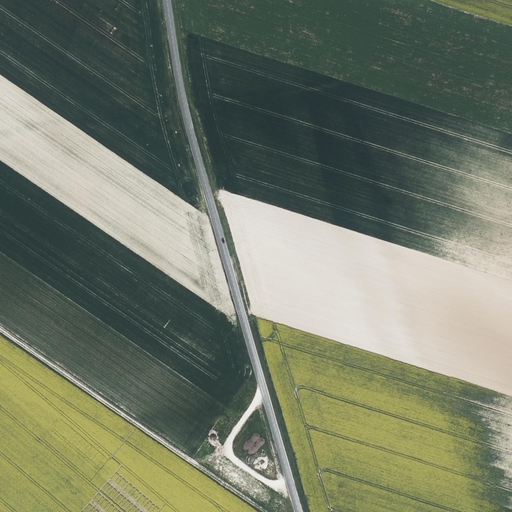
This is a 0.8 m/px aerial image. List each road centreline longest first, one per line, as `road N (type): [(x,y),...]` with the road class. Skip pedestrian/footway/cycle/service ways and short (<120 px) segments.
road 1 (tertiary): [(299,511),(177,77),(166,0)]
road 2 (track): [(0,328),(265,511)]
